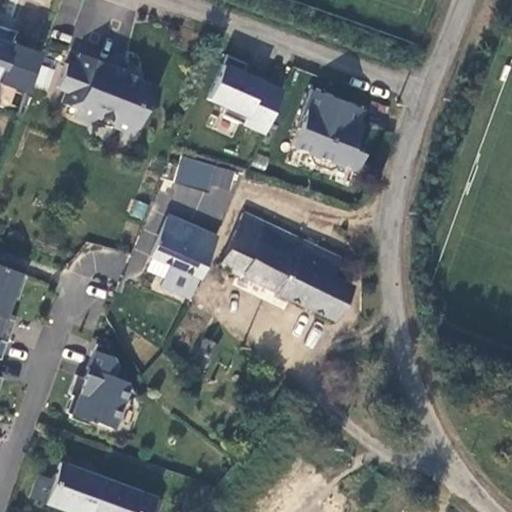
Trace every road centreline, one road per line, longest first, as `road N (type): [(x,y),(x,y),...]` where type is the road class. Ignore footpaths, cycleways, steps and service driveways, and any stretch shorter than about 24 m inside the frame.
road 1 (unclassified): [(446,454),(412,370),(393,260),(402,177),(429,86)]
road 2 (residential): [(176,0),(429,86)]
road 3 (residential): [(80,284),(0,506)]
road 4 (residential): [(446,454),(414,462),(353,457),(304,511)]
